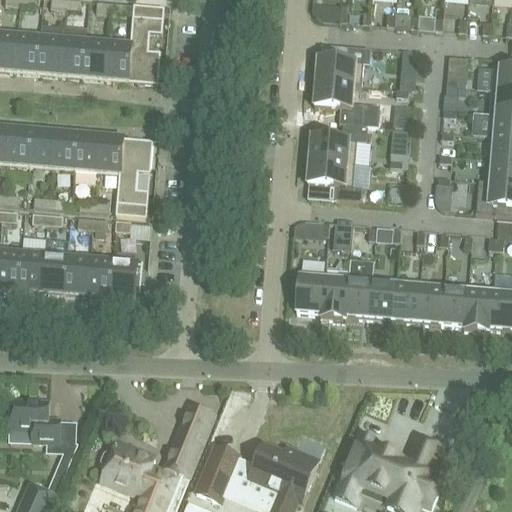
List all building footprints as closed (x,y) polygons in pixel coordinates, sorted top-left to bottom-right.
[(6,0),(5,10),(20,11),(21,1),(14,0),(6,0)] [(469,0),(468,8),(478,9),(478,0),(469,0)] [(36,2),(21,1),(20,11),(35,12),(36,2)] [(66,15),(67,4),(52,3),(51,14),(66,15)] [(82,6),(67,4),(66,15),(81,16),(82,6)] [(96,17),(111,19),(112,8),(97,7),(96,17)] [(112,8),(111,19),(126,20),(127,9),(112,8)] [(134,10),(130,51),(131,51),(128,87),(137,88),(137,89),(138,89),(138,88),(158,89),(161,57),(159,57),(148,56),(150,38),(161,38),(161,39),(162,39),(164,13),(134,10)] [(306,10),(306,21),(338,23),(338,12),(306,10)] [(347,16),(340,16),(339,28),(346,28),(347,16)] [(371,18),(364,18),(363,30),(370,30),(371,18)] [(395,20),(388,20),(387,32),(394,32),(395,20)] [(419,22),(412,22),(411,34),(418,34),(419,22)] [(443,24),(436,24),(435,36),(442,36),(443,24)] [(467,26),(459,26),(458,38),(466,38),(467,26)] [(491,28),(483,28),(482,40),(490,40),(491,28)] [(18,41),(0,39),(0,75),(14,77),(14,78),(15,78),(18,41)] [(18,41),(15,78),(15,77),(37,79),(40,43),(18,41)] [(60,82),(63,45),(40,43),(37,79),(59,81),(59,82),(60,82)] [(63,45),(60,82),(61,82),(61,81),(83,83),(86,47),(63,45)] [(109,49),(86,47),(83,83),(105,85),(105,86),(109,49)] [(131,51),(130,51),(109,49),(105,86),(106,86),(106,85),(128,87),(131,51)] [(318,65),(316,88),(362,92),(363,69),(368,70),(369,55),(353,53),(351,67),(320,65),(318,65)] [(511,98),(511,74),(493,73),(491,96),(511,98)] [(401,80),(399,95),(409,96),(415,96),(415,89),(416,83),(416,82),(401,80)] [(446,93),(458,94),(459,86),(447,85),(446,93)] [(316,88),(314,112),(352,115),(354,92),(361,93),(362,92),(316,88)] [(446,93),(445,100),(457,101),(458,94),(446,93)] [(399,95),(397,95),(396,102),(408,103),(409,96),(399,95)] [(489,119),(511,121),(511,98),(491,96),(489,119)] [(456,116),(444,115),(444,123),(455,124),(456,116)] [(511,143),(511,121),(489,119),(487,142),(511,143)] [(312,143),(310,166),(355,170),(368,171),(370,149),(366,148),(367,136),(368,132),(343,130),(342,145),(312,143)] [(0,169),(7,170),(10,132),(9,132),(9,134),(0,133),(0,169)] [(7,170),(30,172),(33,136),(11,134),(11,132),(10,132),(7,170)] [(33,136),(30,172),(52,174),(55,136),(55,138),(33,136)] [(55,136),(52,174),(75,176),(78,140),(56,138),(56,136),(55,136)] [(454,139),(442,138),(442,146),(454,147),(454,139)] [(98,178),(101,140),(100,140),(100,141),(78,140),(75,176),(98,178)] [(120,180),(123,143),(101,142),(102,140),(101,140),(98,178),(120,180)] [(492,165),(511,166),(511,143),(487,142),(487,143),(494,143),(492,165)] [(132,144),(123,143),(120,180),(116,220),(147,223),(149,196),(147,196),(148,196),(137,195),(138,177),(150,178),(153,146),(133,144),(134,143),(132,143),(132,144)] [(452,162),(440,161),(440,168),(452,169),(452,162)] [(293,164),(293,191),(303,191),(303,164),(293,164)] [(402,174),(403,166),(391,165),(390,173),(402,174)] [(491,188),(511,189),(511,166),(492,165),(491,188)] [(310,166),(308,190),(309,190),(338,192),(337,206),(361,208),(362,194),(368,194),(370,172),(368,171),(355,170),(310,166)] [(449,192),(450,184),(438,184),(438,191),(449,192)] [(511,189),(491,188),(489,211),(511,213),(511,189)] [(4,200),(3,210),(18,212),(19,201),(4,200)] [(34,213),(49,214),(50,204),(35,203),(34,213)] [(65,205),(50,204),(49,214),(64,216),(65,205)] [(79,217),(94,218),(95,208),(80,207),(79,217)] [(110,209),(95,208),(94,218),(109,219),(110,209)] [(18,218),(3,217),(2,227),(17,228),(18,218)] [(32,229),(47,231),(48,220),(33,219),(32,229)] [(48,220),(47,231),(62,232),(63,222),(48,220)] [(78,233),(93,235),(94,224),(79,223),(78,233)] [(94,224),(93,235),(108,236),(109,226),(94,224)] [(116,226),(115,236),(131,238),(131,227),(116,226)] [(305,245),(306,228),(305,228),(295,233),(294,244),(305,245)] [(321,242),(328,242),(329,230),(322,230),(321,242)] [(335,230),(333,256),(351,257),(352,244),(353,232),(353,231),(335,230)] [(369,246),(376,246),(377,234),(370,234),(369,246)] [(393,248),(400,248),(401,236),(394,236),(393,248)] [(425,238),(418,238),(416,250),(424,250),(425,238)] [(440,252),(448,252),(449,240),(441,240),(440,252)] [(473,242),(465,242),(464,254),(472,254),(473,242)] [(496,256),(497,244),(489,244),(488,256),(496,256)] [(496,256),(503,257),(504,245),(497,244),(496,256)] [(0,293),(19,295),(23,254),(0,252),(0,293)] [(41,298),(42,298),(45,256),(23,254),(19,295),(41,297),(41,298)] [(65,299),(68,258),(45,256),(42,298),(42,297),(65,299)] [(91,260),(68,258),(65,299),(87,301),(87,302),(91,260)] [(88,301),(110,303),(113,262),(91,260),(87,302),(88,302),(88,301)] [(115,262),(113,262),(110,303),(134,305),(134,297),(139,298),(139,299),(140,299),(143,268),(142,267),(142,269),(114,267),(115,262)] [(325,278),(301,276),(297,318),(321,320),(320,323),(321,323),(325,278)] [(325,278),(321,323),(345,325),(349,280),(348,280),(348,287),(326,285),(326,278),(325,278)] [(349,280),(345,325),(346,326),(347,322),(369,324),(373,282),(349,280)] [(373,282),(369,324),(393,326),(397,284),(373,282)] [(397,284),(393,326),(417,328),(421,286),(397,284)] [(421,286),(417,328),(441,330),(445,288),(444,288),(443,295),(421,293),(422,286),(421,286)] [(445,288),(441,330),(464,332),(464,336),(465,336),(469,290),(445,288)] [(469,290),(465,336),(489,338),(493,292),(469,290)] [(489,338),(490,338),(490,335),(511,336),(511,293),(493,292),(489,338)] [(4,420),(4,427),(7,430),(10,430),(10,434),(33,435),(33,447),(32,448),(47,448),(60,449),(61,426),(61,425),(49,424),(50,407),(27,407),(27,404),(15,404),(15,406),(11,406),(11,417),(7,417),(4,420)] [(133,511),(177,511),(215,420),(190,410),(165,473),(168,474),(165,482),(151,476),(155,465),(152,463),(151,460),(142,457),(140,458),(137,457),(138,455),(117,447),(112,458),(107,456),(104,457),(100,467),(101,470),(107,472),(101,487),(102,487),(103,485),(139,499),(133,511)] [(432,511),(443,486),(433,482),(437,471),(438,472),(444,455),(415,443),(405,469),(374,456),(378,448),(360,441),(334,503),(356,511),(359,504),(376,511),(417,511),(418,510),(422,511),(432,511)] [(264,451),(255,472),(238,465),(226,495),(266,511),(294,511),(297,506),(301,508),(318,466),(295,456),(293,463),(264,451)] [(216,452),(196,498),(220,508),(226,495),(238,465),(240,462),(216,452)] [(54,511),(59,501),(56,500),(47,496),(29,488),(18,511),(54,511)]
